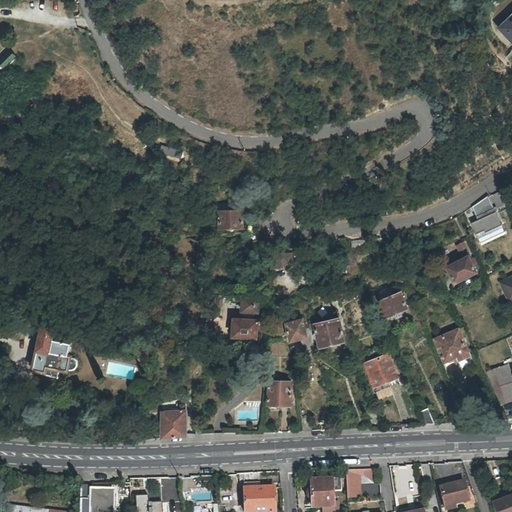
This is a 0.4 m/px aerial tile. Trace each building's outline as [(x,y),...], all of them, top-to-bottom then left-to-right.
[(511,16),(500,28),(511,40),(511,39),(511,16)] [(0,64),(3,68),(17,56),(11,50),(0,59),(0,64)] [(489,197),(470,205),(476,219),(495,211),(489,197)] [(242,228),(242,211),(220,211),(220,229),(242,228)] [(494,211),(469,224),(480,246),(506,233),(494,211)] [(464,260),(447,268),(455,283),(456,283),(467,278),(466,277),(476,273),(469,258),(470,257),(463,243),(462,244),(460,242),(458,243),(459,245),(457,246),(464,260)] [(271,272),(284,273),(292,267),(292,259),(271,258),(271,272)] [(331,267),(338,282),(355,275),(360,273),(353,258),(348,260),(331,267)] [(391,272),(396,282),(402,280),(397,269),(391,272)] [(511,274),(501,280),(510,299),(511,298),(511,274)] [(400,293),(380,302),(386,317),(407,308),(400,293)] [(255,337),(257,320),(254,320),(255,312),(258,312),(259,298),(242,297),(241,311),(245,311),(244,319),(234,318),(233,335),(235,338),(244,339),(246,337),(255,337)] [(44,317),(43,322),(34,370),(45,372),(44,375),(58,377),(59,370),(68,372),(68,370),(70,371),(73,370),(74,369),(76,368),(77,366),(77,363),(76,361),(75,360),(74,358),(71,358),(71,357),(68,356),(70,344),(56,341),(59,327),(55,326),(57,319),(44,317)] [(302,319),(286,323),(290,342),(303,339),(301,331),(305,330),(302,319)] [(344,341),(339,319),(315,325),(320,344),(333,341),(333,344),(344,341)] [(458,361),(469,355),(461,335),(466,333),(464,328),(458,330),(458,329),(434,339),(444,362),(457,357),(458,361)] [(388,354),(365,363),(379,400),(394,394),(390,386),(398,384),(396,378),(397,378),(388,354)] [(502,405),(511,401),(511,374),(509,364),(488,372),(502,405)] [(291,382),(269,382),(269,406),(291,406),(291,382)] [(176,412),(161,413),(163,438),(186,436),(185,404),(176,404),(176,412)] [(383,427),(375,408),(365,412),(371,428),(383,427)] [(428,409),(420,412),(426,425),(436,424),(428,409)] [(341,429),(350,429),(345,414),(337,416),(341,429)] [(304,431),(312,431),(310,416),(301,417),(304,431)] [(362,484),(375,483),(374,469),(346,470),(348,499),(362,499),(362,484)] [(341,479),(312,481),(313,508),(335,507),(334,492),(342,492),(341,479)] [(464,482),(440,488),(445,507),(469,501),(464,482)] [(112,511),(113,490),(92,490),(92,486),(80,486),(80,511),(112,511)] [(259,489),(245,489),(244,511),(274,511),(274,489),(259,489)] [(511,511),(511,494),(494,502),(498,511),(511,511)] [(148,496),(136,497),(136,511),(161,511),(161,499),(148,500),(148,496)]
